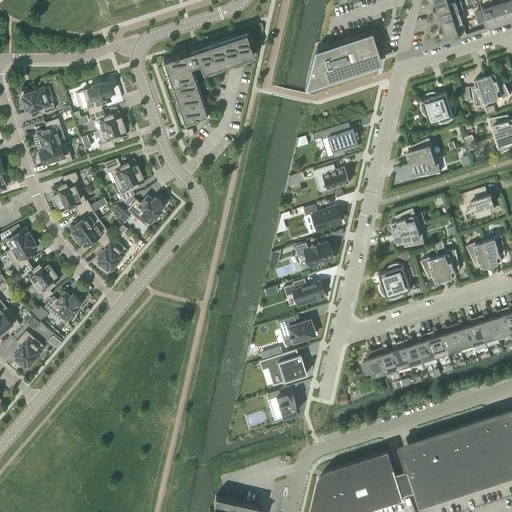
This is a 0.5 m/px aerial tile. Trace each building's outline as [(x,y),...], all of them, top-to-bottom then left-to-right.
[(454,0),(437,6),(440,17),(459,11),(455,0),(454,0)] [(500,0),(498,0),(491,3),(497,23),(507,20),(500,0)] [(511,2),(511,0),(500,0),(507,20),(511,18),(511,2)] [(497,23),(491,3),(481,6),(487,26),(497,23)] [(440,17),(444,27),(463,21),(459,11),(440,17)] [(463,21),(444,27),(448,39),(466,33),(463,21)] [(203,70),(243,57),(253,53),(246,31),(163,59),(184,121),(206,114),(190,64),(200,61),(203,70)] [(318,49),(309,83),(379,61),(375,50),(374,50),(369,43),(369,41),(369,40),(368,39),(367,39),(366,39),(363,35),(353,38),(329,46),(318,49)] [(495,71),(485,75),(492,97),(500,94),(502,97),(510,93),(501,75),(497,77),(495,71)] [(492,97),(485,75),(474,78),(476,84),(472,85),(471,85),(475,104),(484,103),(483,99),(492,97)] [(89,113),(103,109),(101,102),(110,99),(108,93),(112,92),(108,81),(102,83),(102,81),(93,84),(93,86),(82,90),(89,113)] [(465,98),(471,96),(469,85),(462,88),(465,98)] [(25,108),(28,107),(29,110),(40,106),(42,113),(55,108),(53,101),(48,103),(43,86),(23,93),(24,95),(22,96),(25,108)] [(420,97),(455,115),(454,114),(455,111),(455,108),(455,105),(454,102),(452,100),(449,100),(446,90),(436,94),(435,91),(431,91),(428,92),(426,93),(424,95),(422,98),(420,97)] [(455,115),(420,97),(421,98),(420,101),(420,104),(420,107),(422,110),(423,113),(426,112),(430,122),(440,119),(441,121),(444,121),(447,121),(450,119),(452,117),(454,115),(455,115)] [(495,110),(493,104),(485,107),(487,113),(495,110)] [(105,115),(103,109),(89,113),(92,120),(94,119),(97,131),(123,122),(120,115),(118,111),(113,112),(112,112),(112,113),(105,115)] [(493,125),(496,133),(511,127),(511,116),(509,117),(508,113),(488,116),(490,125),(493,125)] [(42,148),(65,140),(63,135),(58,136),(54,125),(60,124),(58,117),(45,121),(47,128),(37,131),(42,148)] [(123,122),(97,131),(101,142),(99,142),(102,149),(115,145),(113,139),(120,136),(120,137),(121,137),(121,136),(126,134),(124,130),(125,129),(123,122)] [(344,150),(359,146),(353,127),(343,130),(340,123),(312,132),(314,138),(321,136),(321,138),(327,136),(333,157),(345,153),(344,150)] [(511,127),(496,133),(499,142),(496,143),(500,151),(511,145),(511,127)] [(305,134),(298,136),(297,147),(308,143),(305,134)] [(465,136),(467,143),(474,140),(472,134),(465,136)] [(407,150),(411,161),(433,154),(430,145),(433,144),(429,135),(411,144),(411,145),(411,144),(413,148),(407,150)] [(65,140),(42,148),(39,149),(43,161),(57,157),(59,163),(72,159),(66,140),(65,140)] [(467,143),(469,150),(476,147),(474,141),(467,143)] [(433,154),(411,161),(414,171),(419,169),(421,173),(420,174),(440,171),(438,162),(435,162),(433,154)] [(115,181),(140,169),(136,162),(136,163),(134,158),(128,161),(128,160),(127,161),(128,161),(121,164),(117,157),(104,161),(109,171),(110,170),(115,181)] [(349,181),(344,166),(329,171),(327,165),(313,169),(315,176),(322,174),(326,189),(349,181)] [(140,169),(115,181),(120,191),(118,192),(122,199),(134,193),(131,187),(138,184),(139,184),(144,181),(142,177),(143,176),(140,169)] [(302,170),(290,174),(287,185),(304,179),(302,170)] [(56,199),(81,189),(76,178),(78,177),(75,171),(62,175),(65,182),(58,185),(58,184),(57,184),(57,185),(52,187),(54,192),(53,192),(56,199)] [(489,204),(493,203),(490,193),(487,194),(484,185),(460,193),(463,203),(471,202),(473,209),(476,209),(478,214),(490,209),(489,204)] [(81,189),(56,199),(59,206),(60,206),(62,210),(67,208),(67,209),(68,208),(75,205),(78,211),(90,204),(87,198),(85,199),(81,189)] [(155,216),(161,209),(160,208),(164,203),(155,196),(153,199),(147,195),(141,202),(136,198),(127,208),(146,225),(154,215),(155,216)] [(119,217),(125,222),(130,215),(116,203),(110,205),(119,217)] [(341,221),(336,204),(317,210),(315,203),(303,207),(305,215),(311,213),(316,230),(341,221)] [(90,204),(78,211),(81,217),(70,225),(73,229),(72,230),(76,236),(100,219),(93,209),(90,204)] [(391,220),(394,231),(416,224),(414,215),(416,214),(413,206),(394,214),(395,215),(396,219),(391,220)] [(289,210),(281,212),(280,219),(291,216),(289,210)] [(107,229),(100,219),(76,236),(80,241),(81,241),(84,245),(95,237),(100,242),(111,233),(107,229)] [(126,228),(123,223),(113,231),(116,235),(121,233),(126,228)] [(416,224),(394,231),(398,241),(403,240),(404,244),(424,241),(422,232),(419,232),(416,224)] [(27,231),(25,226),(13,233),(9,227),(0,232),(0,239),(1,240),(6,237),(12,247),(21,242),(28,238),(32,236),(28,230),(27,231)] [(493,237),(484,240),(491,262),(502,258),(500,253),(504,252),(505,252),(501,232),(492,234),(493,237)] [(111,233),(100,242),(105,247),(97,256),(99,258),(98,260),(107,268),(109,266),(111,268),(124,252),(123,251),(126,247),(114,237),(111,233)] [(24,254),(37,247),(34,243),(35,242),(32,236),(28,238),(21,242),(12,247),(6,250),(12,261),(17,268),(19,267),(29,261),(24,254)] [(491,262),(484,240),(479,241),(478,239),(475,240),(474,240),(466,244),(474,262),(475,261),(479,260),(481,265),(491,262)] [(294,245),(296,252),(304,250),(309,265),(307,266),(333,258),(328,241),(320,243),(320,242),(311,245),(311,246),(307,247),(306,242),(294,245)] [(272,250),(271,253),(280,255),(282,247),(272,250)] [(447,252),(438,255),(445,276),(456,273),(454,268),(458,266),(458,267),(459,267),(455,247),(446,249),(447,252)] [(445,276),(438,255),(430,257),(429,254),(420,258),(429,276),(433,275),(435,280),(445,276)] [(47,262),(44,258),(39,262),(39,261),(38,262),(39,262),(33,267),(29,261),(19,267),(17,268),(23,276),(27,273),(34,282),(52,268),(47,262)] [(385,297),(386,297),(404,262),(403,262),(403,263),(400,262),(397,262),(394,262),(391,264),(388,265),(389,268),(379,272),(382,282),(379,283),(379,286),(380,289),(381,292),(384,294),(386,296),(385,297)] [(404,262),(386,297),(387,296),(390,297),(393,297),(396,297),(398,296),(401,294),(400,291),(410,288),(407,278),(410,277),(410,273),(409,270),(408,268),(406,265),(403,264),(404,262)] [(55,282),(55,281),(59,278),(56,274),(57,274),(52,268),(34,282),(31,284),(39,293),(37,295),(42,300),(53,292),(48,287),(54,282),(55,283),(55,282)] [(324,296),(318,280),(306,284),(304,277),(292,281),(293,283),(283,286),(287,298),(295,296),(298,304),(324,296)] [(53,294),(44,305),(63,321),(71,312),(72,313),(78,306),(77,305),(81,300),(73,293),(70,296),(65,291),(58,299),(53,294)] [(34,308),(40,318),(48,312),(41,303),(34,308)] [(508,305),(502,307),(510,332),(511,331),(511,306),(511,304),(509,305),(508,305)] [(495,315),(491,316),(498,336),(510,332),(502,307),(496,309),(494,310),(495,315)] [(21,324),(8,308),(0,314),(0,331),(5,327),(10,332),(21,324)] [(483,313),(477,314),(485,340),(498,336),(491,316),(488,317),(486,312),(483,313)] [(470,324),(466,325),(474,347),(473,344),(485,340),(477,314),(471,316),(471,317),(469,318),(470,324)] [(315,334),(312,325),(310,318),(296,322),(294,315),(278,320),(284,338),(291,335),(293,341),(312,334),(315,334)] [(27,323),(34,329),(41,322),(34,316),(27,323)] [(458,321),(452,323),(460,348),(471,344),(472,348),(474,347),(466,325),(463,326),(461,321),(458,321)] [(445,332),(441,333),(447,352),(460,348),(452,323),(446,325),(443,326),(445,332)] [(43,344),(26,329),(17,340),(22,344),(14,353),(17,354),(15,357),(24,365),(26,362),(28,364),(41,349),(40,348),(43,344)] [(433,329),(427,331),(435,356),(447,352),(441,333),(438,334),(436,329),(433,329)] [(419,340),(416,341),(422,360),(435,356),(427,331),(421,333),(418,334),(419,340)] [(58,345),(62,339),(53,334),(50,339),(58,345)] [(408,337),(402,339),(410,364),(422,360),(416,341),(413,342),(410,337),(408,338),(408,337)] [(394,348),(391,349),(397,368),(410,364),(402,339),(395,341),(396,342),(393,342),(394,348)] [(383,345),(376,347),(385,372),(397,368),(391,349),(388,350),(385,345),(383,346),(383,345)] [(385,372),(376,347),(370,349),(370,350),(368,350),(369,356),(365,357),(367,361),(361,363),(365,374),(370,372),(372,376),(385,372)] [(263,358),(259,359),(262,369),(268,367),(270,375),(278,373),(280,381),(291,378),(292,380),(302,377),(301,375),(307,373),(300,353),(298,353),(296,348),(269,356),(263,358)] [(354,375),(356,381),(364,378),(362,372),(354,375)] [(281,394),(279,388),(267,392),(269,398),(276,396),(282,416),(297,411),(295,403),(296,403),(293,395),(289,397),(287,392),(281,394)] [(409,470),(403,472),(408,489),(414,487),(420,504),(511,474),(511,422),(500,426),(497,415),(416,441),(420,452),(405,457),(409,470)] [(408,489),(403,472),(397,474),(389,450),(335,467),(331,469),(328,472),(326,475),(325,478),(319,476),(317,483),(309,511),(352,511),(404,495),(403,491),(408,489)] [(212,509),(209,508),(209,509),(214,511),(213,511),(257,511),(259,504),(218,495),(215,494),(212,509)]
